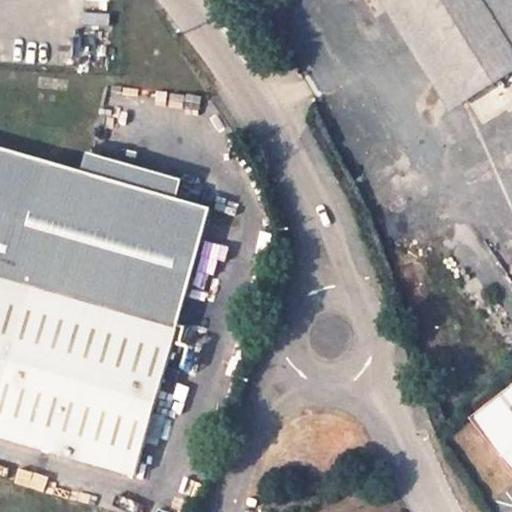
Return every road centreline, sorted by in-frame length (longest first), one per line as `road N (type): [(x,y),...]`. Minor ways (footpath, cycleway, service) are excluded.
road 1 (unclassified): [(331,302),(279,151),(173,0)]
road 2 (unclassified): [(298,356),(254,418),(222,511)]
road 3 (unclassified): [(432,511),(355,363)]
